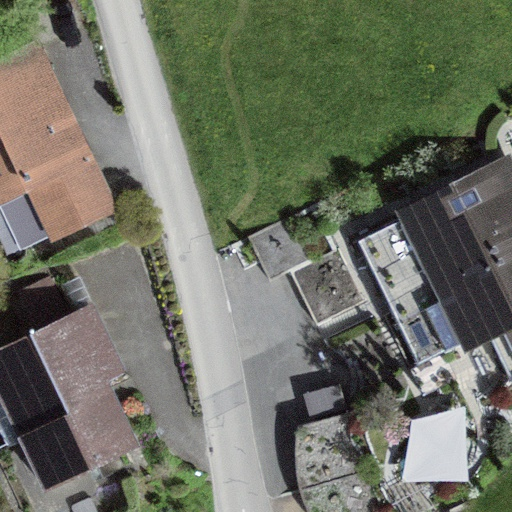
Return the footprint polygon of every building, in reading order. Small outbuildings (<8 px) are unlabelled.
[(58,36),(0,59),(0,272),(134,215),(58,36)] [(511,174),(510,171),(394,224),(458,363),(492,347),(511,390),(511,174)] [(0,349),(0,377),(59,501),(156,455),(121,381),(136,374),(101,301),(0,349)] [(306,390),(314,420),(347,411),(338,381),(306,390)] [(301,422),(313,480),(367,466),(391,462),(379,405),(347,411),(314,420),(301,422)] [(378,511),(367,466),(313,480),(321,511),(378,511)]
